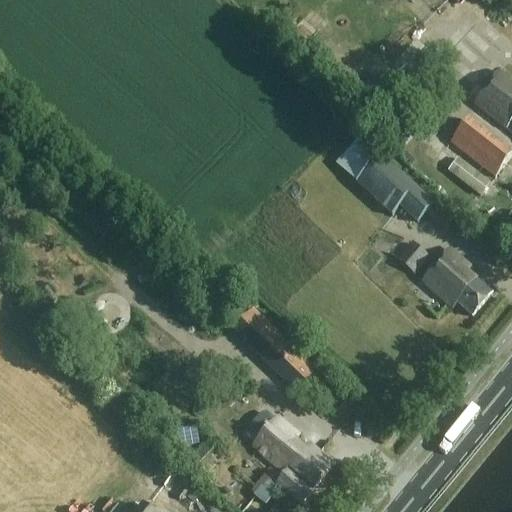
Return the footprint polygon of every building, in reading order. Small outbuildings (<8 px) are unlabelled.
[(511,83),(499,73),(473,106),(511,135),(511,83)] [(381,77),(358,101),(383,124),(406,100),(381,77)] [(450,145),(494,179),(511,156),(467,122),(450,145)] [(347,148),(328,167),(346,185),(365,167),(347,148)] [(357,185),(391,217),(399,208),(417,224),(425,215),(446,234),(454,225),(381,159),(357,185)] [(449,173),(480,197),(489,185),(458,161),(449,173)] [(411,245),(397,262),(414,275),(428,259),(411,245)] [(457,305),(472,319),(492,297),(466,274),(469,270),(448,252),(422,283),(453,310),(457,305)] [(279,390),(286,383),(298,394),(317,372),(282,340),(265,359),(257,351),(248,360),(279,390)] [(335,404),(341,409),(334,417),(345,428),(361,411),(344,395),(335,404)] [(303,413),(293,422),(304,435),(315,427),(303,413)] [(274,474),(261,489),(254,497),(266,507),(272,499),(270,497),(278,487),(301,506),(333,467),(309,446),(304,450),(295,442),(299,437),(277,418),(252,449),(286,478),(283,481),(274,474)] [(206,440),(188,462),(202,475),(211,465),(205,461),(216,449),(206,440)] [(163,490),(190,511),(223,511),(176,473),(163,490)]
